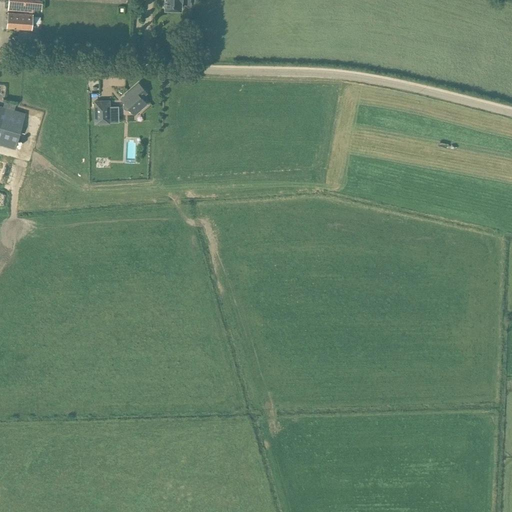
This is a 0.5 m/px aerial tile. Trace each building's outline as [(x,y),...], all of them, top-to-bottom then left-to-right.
[(34,0),(9,0),(8,9),(33,12),(34,0)] [(164,0),(164,8),(181,9),(181,0),(164,0)] [(33,15),(8,13),(7,28),(32,29),(33,15)] [(126,109),(128,110),(130,109),(134,114),(146,103),(141,97),(146,92),(139,84),(138,83),(121,99),(124,102),(122,104),(123,106),(126,109)] [(110,124),(110,100),(94,100),(94,124),(110,124)] [(25,114),(0,106),(0,145),(15,149),(25,114)]
